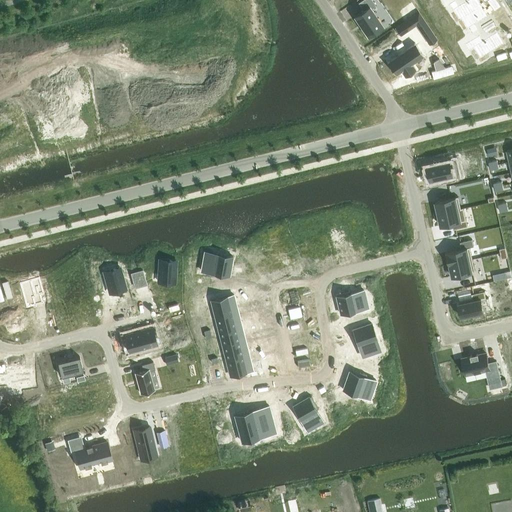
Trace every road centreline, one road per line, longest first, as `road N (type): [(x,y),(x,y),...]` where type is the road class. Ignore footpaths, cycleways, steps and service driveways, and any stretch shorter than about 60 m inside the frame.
road 1 (residential): [(101,330),(126,411),(233,385),(322,378),(329,362),(319,300),(328,280),(426,252)]
road 2 (tertiary): [(398,128),(0,228)]
road 3 (residential): [(426,252),(446,338),(511,324)]
road 4 (residential): [(320,0),(398,128)]
road 5 (residential): [(398,128),(426,252)]
